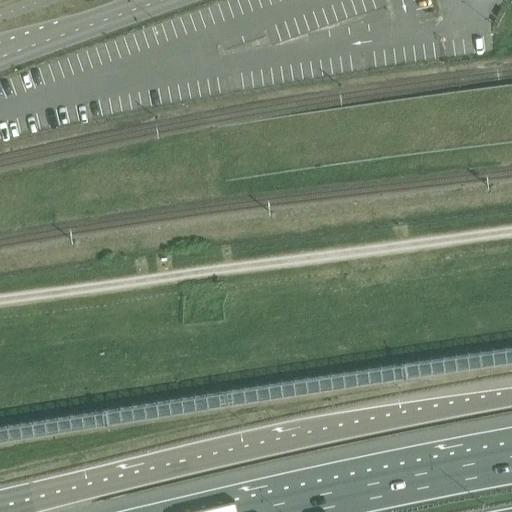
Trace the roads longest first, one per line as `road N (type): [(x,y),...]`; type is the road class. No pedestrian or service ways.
road 1 (track): [(0,301),(511,232)]
road 2 (motorway): [(511,400),(293,443),(15,511)]
road 3 (motorway): [(511,465),(292,511)]
road 4 (tertiary): [(32,47),(161,0)]
